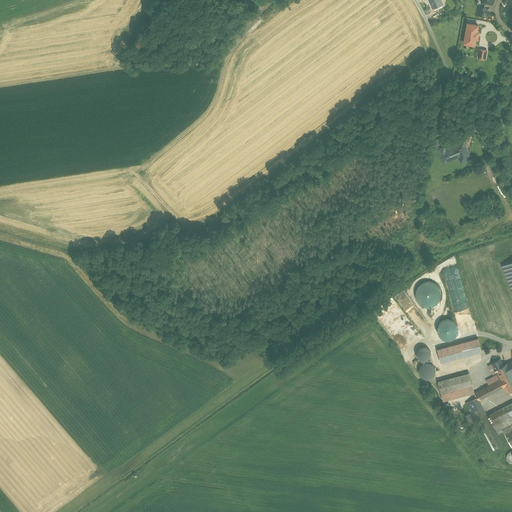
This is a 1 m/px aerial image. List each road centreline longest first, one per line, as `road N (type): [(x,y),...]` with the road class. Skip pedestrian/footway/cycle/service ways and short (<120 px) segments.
road 1 (track): [(224,64),(140,64),(0,86)]
road 2 (track): [(267,0),(231,42),(213,104),(139,173)]
